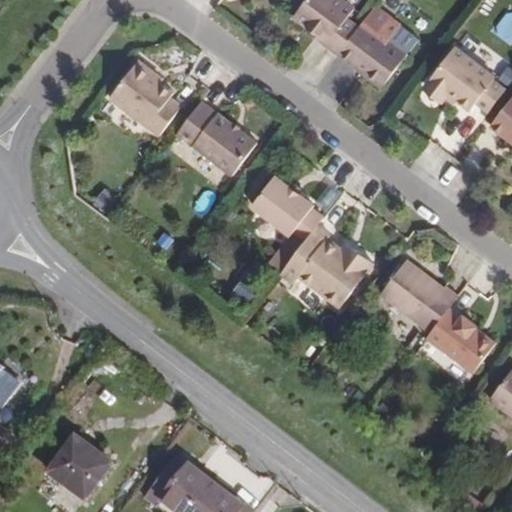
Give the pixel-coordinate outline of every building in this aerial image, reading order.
[(359,8),(349,0),(312,0),(302,15),(327,35),(324,39),(345,56),(365,29),(351,18),(359,8)] [(412,54),(380,31),(393,14),(378,4),(365,21),(369,24),(365,29),(345,56),(388,87),(412,54)] [(511,90),(499,81),(500,78),(460,48),(432,86),(449,99),(453,94),(476,112),(483,103),(495,113),(511,90)] [(158,134),(180,105),(168,95),(173,89),(135,59),(107,95),(158,134)] [(232,176),(257,142),(205,103),(180,136),(232,176)] [(511,109),(499,127),(511,136),(511,109)] [(316,202),(275,172),(251,205),(291,235),(294,231),(306,240),(319,222),(324,216),(312,207),(316,202)] [(375,260),(348,240),(343,247),(329,236),(333,232),(319,222),(306,240),(283,272),(295,281),(299,275),(341,306),(375,260)] [(451,305),(461,291),(447,281),(444,285),(409,258),(383,292),(433,329),(451,305)] [(498,340),(479,326),(482,323),(465,310),(463,313),(451,305),(433,329),(429,334),(476,370),(498,340)] [(0,405),(4,408),(22,384),(0,366),(0,405)] [(511,408),(511,367),(492,393),(511,408)] [(94,496),(119,460),(83,435),(58,471),(94,496)] [(246,511),(178,462),(149,503),(161,511),(246,511)] [(482,511),(488,505),(461,488),(454,499),(475,511),(482,511)]
